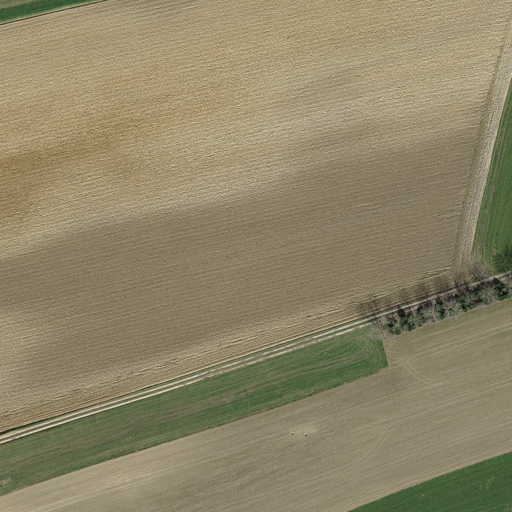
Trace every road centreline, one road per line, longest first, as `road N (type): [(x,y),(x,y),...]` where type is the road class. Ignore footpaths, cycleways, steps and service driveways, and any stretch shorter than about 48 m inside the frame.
road 1 (track): [(511,275),(0,441)]
road 2 (track): [(511,96),(478,239),(481,285)]
